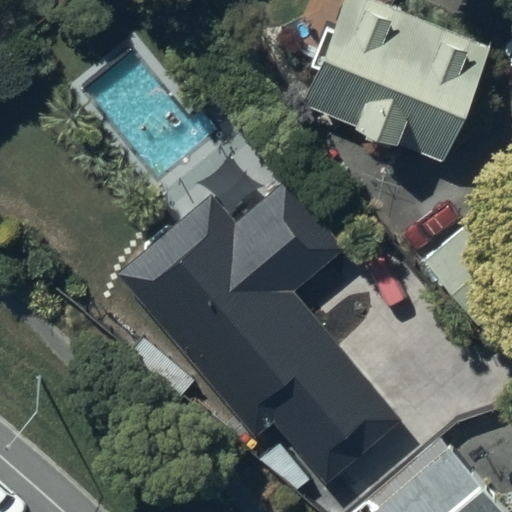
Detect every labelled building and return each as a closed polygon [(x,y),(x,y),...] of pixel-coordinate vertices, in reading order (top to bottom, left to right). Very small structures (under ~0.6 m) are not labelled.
[(325,49),(308,92),(359,113),(356,122),(391,137),(396,126),(447,147),(493,33),(409,0),(342,0),(338,11),(329,7),(314,44),(325,49)] [(349,234),(292,167),(239,212),(214,182),(118,262),(258,426),(272,415),(321,472),(400,405),(294,280),(349,234)] [(511,186),(510,183),(426,250),(487,325),(511,305),(511,186)] [(386,234),(353,261),(400,315),(432,288),(386,234)] [(418,463),(360,511),(511,511),(511,509),(442,429),(411,455),(418,463)]
